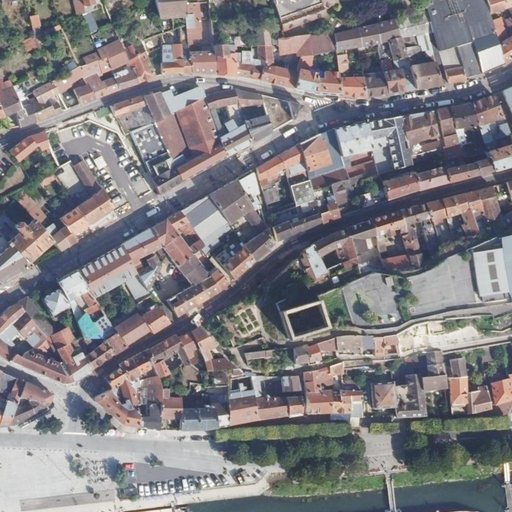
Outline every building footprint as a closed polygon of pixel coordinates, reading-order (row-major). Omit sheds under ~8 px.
[(79,15),(83,13),(85,12),(84,7),(83,4),(82,0),(74,0),(75,0),(79,15)] [(154,0),(155,1),(158,17),(185,15),(184,3),(183,0),(154,0)] [(271,0),(280,29),(324,15),(322,8),(336,3),(335,0),(271,0)] [(426,0),(425,1),(428,11),(433,31),(447,83),(465,80),(464,77),(480,73),(503,64),(493,30),(490,21),(488,14),(483,0),(426,0)] [(483,0),(488,14),(507,8),(507,7),(504,0),(483,0)] [(184,3),(185,15),(186,23),(189,49),(191,72),(213,73),(211,51),(193,52),(193,40),(201,39),(198,2),(184,3)] [(89,11),(85,12),(83,13),(87,24),(88,26),(92,24),(90,19),(93,18),(89,11)] [(433,31),(428,11),(395,20),(395,21),(399,38),(414,35),(426,33),(433,31)] [(36,15),(29,17),(31,28),(39,26),(36,15)] [(503,64),(511,58),(511,25),(508,28),(510,31),(508,32),(511,37),(506,40),(500,18),(490,21),(493,30),(503,64)] [(389,41),(399,38),(395,21),(395,20),(394,19),(374,24),(379,43),(389,41)] [(317,26),(318,33),(328,32),(326,24),(317,26)] [(369,44),(379,43),(374,24),(356,29),(333,31),(334,44),(335,49),(369,44)] [(268,25),(255,27),(257,43),(258,58),(251,59),(250,77),(259,79),(262,69),(272,71),(272,69),(268,25)] [(308,34),(311,49),(328,47),(327,45),(324,33),(332,31),(328,32),(318,33),(309,33),(308,34)] [(334,44),(333,31),(332,31),(324,33),(327,45),(334,44)] [(441,84),(447,83),(433,31),(426,33),(430,46),(431,49),(432,54),(441,84)] [(430,46),(426,33),(414,35),(416,42),(419,42),(420,48),(427,46),(430,46)] [(297,56),(309,55),(311,55),(311,49),(308,34),(277,37),(280,50),(299,48),(297,56)] [(33,35),(21,41),(26,50),(38,44),(33,35)] [(416,88),(441,84),(432,54),(427,55),(430,63),(415,67),(413,59),(420,57),(417,46),(416,42),(414,35),(399,38),(403,58),(407,57),(416,88)] [(403,90),(416,88),(407,57),(403,58),(399,38),(389,41),(393,60),(396,60),(399,70),(403,85),(402,86),(403,90)] [(124,48),(120,39),(114,42),(116,45),(104,50),(101,43),(95,45),(100,59),(106,56),(123,48),(124,48)] [(140,41),(124,48),(123,48),(128,61),(129,64),(137,83),(154,77),(156,76),(140,41)] [(182,72),(183,72),(182,50),(182,43),(173,44),(173,45),(162,46),(162,74),(171,73),(182,72)] [(211,46),(211,51),(213,73),(216,73),(234,74),(233,54),(226,54),(226,45),(211,46)] [(111,69),(128,61),(123,48),(106,56),(111,69)] [(183,72),(191,72),(189,49),(182,50),(183,72)] [(82,63),(97,58),(95,52),(80,57),(82,63)] [(246,77),(250,77),(251,59),(251,56),(251,52),(241,52),(241,54),(233,54),(234,74),(246,77)] [(335,54),(337,71),(347,71),(345,54),(335,54)] [(314,93),(315,78),(316,73),(308,71),(306,71),(308,66),(309,67),(310,65),(309,55),(297,56),(295,71),(295,72),(293,88),(314,93)] [(95,98),(118,89),(113,76),(101,81),(98,73),(111,69),(106,56),(100,59),(80,68),(80,69),(83,74),(88,84),(95,98)] [(388,93),(396,91),(403,90),(402,86),(403,85),(399,70),(389,71),(387,61),(381,62),(383,71),(388,93)] [(121,88),(137,83),(129,64),(123,67),(124,69),(112,74),(113,76),(118,89),(121,88)] [(69,83),(83,74),(80,69),(80,68),(78,66),(52,81),(58,92),(71,86),(69,83)] [(290,87),(293,88),(295,72),(272,69),(272,71),(262,69),(259,79),(290,87)] [(322,93),(340,95),(338,77),(337,72),(323,71),(323,78),(315,78),(314,93),(322,93)] [(386,93),(388,93),(383,71),(361,74),(361,77),(362,77),(364,97),(384,93),(386,93)] [(359,97),(364,97),(362,77),(361,77),(338,77),(340,95),(347,95),(355,96),(359,97)] [(44,117),(60,111),(55,101),(49,104),(46,98),(58,93),(58,92),(52,81),(32,91),(35,97),(44,117)] [(79,104),(95,98),(88,84),(74,89),(79,104)] [(511,85),(502,91),(511,115),(511,85)] [(16,117),(22,115),(20,107),(17,98),(11,86),(0,89),(0,93),(3,115),(14,111),(16,117)] [(196,87),(162,100),(168,114),(204,97),(201,88),(199,87),(196,87)] [(241,113),(239,108),(234,89),(214,92),(204,97),(225,157),(243,147),(249,143),(241,113)] [(235,89),(234,89),(239,108),(262,101),(260,96),(260,94),(235,89)] [(113,104),(110,105),(116,115),(125,135),(130,133),(154,121),(170,160),(174,168),(175,170),(181,182),(186,179),(204,168),(225,157),(204,97),(168,114),(162,100),(159,93),(158,92),(140,96),(140,95),(113,104)] [(472,103),(471,104),(482,138),(484,144),(491,142),(491,138),(486,123),(501,118),(492,95),(481,100),(472,103)] [(35,121),(44,117),(35,97),(27,101),(29,104),(35,121)] [(287,101),(288,103),(291,120),(305,112),(301,105),(287,101)] [(25,124),(35,121),(29,104),(20,107),(22,115),(25,124)] [(456,107),(449,108),(455,130),(462,128),(467,144),(463,145),(466,157),(487,152),(484,144),(482,138),(471,104),(463,105),(456,107)] [(446,108),(436,110),(447,146),(444,147),(447,159),(457,157),(463,155),(455,130),(449,108),(446,108)] [(410,115),(399,116),(401,122),(410,157),(436,149),(437,149),(441,143),(440,141),(422,146),(420,145),(419,142),(420,140),(438,135),(431,111),(421,113),(410,115)] [(241,113),(249,143),(270,132),(271,131),(265,113),(246,122),(246,113),(241,113)] [(18,126),(25,124),(22,115),(16,117),(18,126)] [(377,120),(364,122),(369,141),(371,150),(379,148),(388,145),(393,166),(394,170),(412,164),(410,157),(401,122),(399,116),(377,120)] [(82,123),(77,125),(86,141),(97,136),(90,120),(82,123)] [(154,121),(130,133),(139,153),(151,179),(174,168),(170,160),(154,121)] [(340,128),(331,129),(335,141),(343,165),(350,163),(349,158),(349,155),(363,151),(371,150),(369,141),(364,122),(356,124),(348,126),(340,128)] [(506,124),(504,123),(497,125),(500,134),(501,138),(510,135),(506,124)] [(44,131),(43,131),(52,151),(59,167),(70,161),(59,132),(59,130),(57,127),(44,131)] [(321,147),(301,154),(312,191),(330,185),(348,179),(348,178),(343,165),(335,141),(331,129),(318,134),(317,135),(321,147)] [(22,140),(9,151),(16,160),(16,161),(39,146),(42,151),(47,149),(49,152),(52,151),(43,131),(41,131),(30,136),(22,140)] [(299,143),(298,144),(301,154),(321,147),(317,135),(312,137),(299,143)] [(491,142),(484,144),(487,152),(498,149),(495,141),(491,142)] [(293,147),(277,156),(284,169),(295,207),(309,202),(315,200),(312,191),(301,154),(298,144),(293,147)] [(388,145),(379,148),(382,160),(385,173),(388,172),(389,171),(388,168),(393,166),(388,145)] [(511,145),(498,149),(487,152),(489,159),(493,171),(501,169),(511,165),(511,145)] [(436,149),(410,157),(412,164),(415,164),(439,156),(436,149)] [(373,157),(371,150),(363,151),(364,155),(365,159),(373,157)] [(101,155),(93,159),(98,167),(105,164),(101,155)] [(349,158),(350,163),(365,159),(364,155),(349,158)] [(463,155),(457,157),(459,166),(465,165),(464,160),(463,155)] [(284,169),(277,156),(255,168),(261,188),(265,185),(262,179),(267,177),(270,181),(278,177),(276,173),(284,169)] [(350,163),(343,165),(348,178),(364,173),(376,169),(374,162),(373,157),(365,159),(350,163)] [(493,171),(489,159),(465,165),(468,178),(493,171)] [(376,169),(364,173),(366,178),(385,173),(382,160),(374,162),(376,169)] [(83,161),(76,166),(75,166),(93,196),(75,207),(88,225),(114,207),(107,196),(103,189),(97,183),(83,161)] [(418,191),(468,178),(465,165),(459,166),(448,169),(447,166),(415,174),(418,191)] [(158,195),(181,182),(175,170),(174,168),(151,179),(158,195)] [(56,178),(52,171),(39,178),(44,184),(56,178)] [(251,171),(236,180),(250,208),(257,204),(258,203),(253,196),(257,193),(251,171)] [(415,174),(414,172),(381,182),(385,195),(386,198),(387,201),(404,195),(417,191),(418,191),(415,174)] [(348,179),(330,185),(335,202),(335,203),(346,199),(342,187),(350,185),(348,179)] [(236,180),(207,196),(231,229),(236,238),(244,249),(245,250),(254,262),(272,246),(270,238),(262,211),(261,205),(259,205),(257,204),(250,208),(236,180)] [(31,182),(23,187),(37,204),(43,198),(31,182)] [(489,188),(475,191),(484,213),(484,214),(487,224),(488,224),(501,218),(491,187),(489,188)] [(475,191),(463,194),(473,218),(484,213),(475,191)] [(71,210),(75,207),(67,194),(62,196),(68,206),(71,210)] [(463,194),(440,200),(445,217),(445,218),(456,214),(456,215),(460,213),(465,224),(461,225),(469,239),(479,236),(473,218),(463,194)] [(363,209),(368,207),(366,201),(365,195),(363,195),(360,197),(363,209)] [(59,251),(68,245),(51,223),(49,224),(24,196),(18,201),(32,217),(33,219),(51,240),(59,251)] [(207,196),(179,211),(183,217),(199,240),(200,239),(204,247),(201,249),(206,256),(209,253),(215,249),(211,243),(231,229),(207,196)] [(315,200),(309,202),(311,210),(308,211),(309,213),(310,214),(312,213),(313,216),(319,214),(317,207),(315,200)] [(440,200),(425,203),(434,227),(441,224),(439,220),(445,218),(445,217),(440,200)] [(309,202),(295,207),(293,207),(295,215),(309,213),(308,211),(311,210),(309,202)] [(340,218),(340,217),(335,203),(335,202),(317,207),(319,214),(322,223),(330,221),(340,218)] [(401,210),(399,211),(407,231),(413,229),(414,229),(412,223),(417,221),(426,241),(434,257),(442,249),(439,241),(434,227),(425,203),(401,210)] [(72,235),(88,225),(75,207),(71,210),(68,206),(65,209),(68,212),(58,218),(59,219),(72,235)] [(4,211),(0,215),(0,233),(7,242),(25,227),(20,221),(17,222),(15,224),(4,211)] [(200,239),(199,240),(183,217),(179,211),(151,227),(148,229),(168,254),(178,267),(201,249),(204,247),(200,239)] [(378,218),(369,220),(374,236),(375,235),(378,245),(384,243),(383,239),(394,236),(392,230),(398,227),(409,256),(390,260),(383,261),(386,267),(387,273),(398,273),(414,271),(426,267),(426,266),(420,250),(413,229),(407,231),(399,211),(378,218)] [(292,220),(272,227),(277,242),(321,224),(322,223),(319,214),(313,216),(293,223),(292,220)] [(68,245),(76,241),(72,235),(59,219),(58,218),(51,223),(68,245)] [(35,253),(51,240),(33,219),(25,227),(7,242),(24,261),(25,262),(35,253)] [(351,247),(355,258),(357,266),(367,263),(368,263),(368,258),(368,253),(363,239),(374,236),(369,220),(345,229),(351,247)] [(148,229),(135,236),(146,255),(158,249),(162,255),(160,258),(164,260),(168,254),(148,229)] [(331,234),(329,235),(330,236),(341,264),(346,261),(355,258),(351,247),(345,229),(336,232),(331,234)] [(0,275),(24,261),(7,242),(0,233),(0,275)] [(508,303),(511,303),(511,302),(511,234),(498,238),(500,249),(472,253),(479,297),(507,293),(508,303)] [(127,241),(122,244),(131,262),(137,272),(143,269),(139,261),(141,260),(140,258),(146,255),(135,236),(127,241)] [(304,251),(316,277),(327,273),(319,257),(329,251),(328,250),(327,251),(323,240),(324,240),(324,238),(312,244),(306,249),(304,251)] [(384,243),(378,245),(379,248),(381,254),(382,257),(383,261),(390,260),(384,243)] [(106,254),(99,258),(108,273),(108,274),(112,281),(114,284),(123,279),(117,269),(120,268),(131,262),(122,244),(105,253),(106,254)] [(201,249),(178,267),(185,276),(200,264),(198,262),(206,256),(201,249)] [(245,250),(244,249),(232,258),(243,272),(254,263),(254,262),(245,250)] [(304,251),(302,253),(304,258),(302,259),(310,277),(312,276),(313,279),(316,277),(304,251)] [(143,269),(137,272),(147,291),(161,267),(155,256),(146,260),(148,262),(146,263),(147,266),(143,269)] [(368,263),(367,263),(367,266),(381,268),(381,267),(386,267),(383,261),(382,257),(368,258),(368,263)] [(79,268),(74,271),(79,278),(84,285),(95,279),(98,278),(101,283),(102,282),(105,280),(107,283),(112,281),(108,274),(108,273),(99,258),(79,268)] [(234,280),(243,272),(232,258),(222,265),(234,280)] [(137,272),(131,262),(120,268),(138,298),(139,301),(149,294),(147,291),(137,272)] [(200,264),(185,276),(193,286),(193,287),(197,285),(209,277),(208,276),(209,275),(202,266),(200,264)] [(221,291),(229,284),(217,269),(209,275),(208,276),(209,277),(221,291)] [(64,276),(56,281),(59,288),(69,307),(70,310),(75,322),(86,314),(88,316),(100,309),(84,285),(79,278),(74,271),(64,276)] [(220,291),(221,291),(209,277),(197,285),(206,300),(220,291)] [(95,279),(84,285),(100,309),(125,346),(133,341),(141,336),(126,314),(112,294),(109,295),(103,287),(99,285),(95,279)] [(198,304),(206,300),(197,285),(193,287),(193,286),(186,290),(196,305),(198,304)] [(241,294),(244,299),(254,293),(250,286),(241,294)] [(69,307),(59,288),(40,298),(49,316),(50,315),(52,319),(54,319),(60,317),(60,314),(70,310),(69,307)] [(187,310),(196,305),(186,290),(177,295),(187,310)] [(134,305),(132,306),(134,309),(135,310),(153,300),(149,294),(139,301),(137,303),(134,305)] [(231,303),(232,306),(244,299),(241,294),(231,303)] [(176,317),(187,310),(177,295),(166,301),(176,317)] [(17,303),(25,313),(45,338),(49,343),(50,345),(54,350),(56,349),(68,343),(73,341),(66,330),(51,336),(49,334),(52,332),(26,298),(17,303)] [(0,334),(25,313),(17,303),(11,306),(2,314),(0,316),(0,334)] [(169,323),(168,321),(157,306),(155,304),(146,309),(148,312),(140,317),(150,331),(152,333),(169,323)] [(75,322),(81,337),(83,339),(97,331),(112,355),(125,346),(100,309),(88,316),(86,314),(75,322)] [(25,313),(0,334),(0,355),(8,362),(29,371),(49,381),(60,386),(61,387),(70,384),(73,382),(63,363),(60,366),(27,351),(25,353),(23,356),(20,357),(9,350),(11,349),(5,344),(18,331),(24,338),(25,337),(36,347),(36,346),(45,338),(25,313)] [(412,325),(394,334),(397,343),(399,353),(411,349),(408,337),(428,334),(427,331),(427,322),(412,325)] [(217,327),(225,340),(229,338),(221,325),(217,327)] [(192,331),(190,332),(198,347),(204,359),(205,365),(206,372),(238,369),(232,363),(227,359),(211,361),(210,357),(207,349),(214,345),(198,328),(192,331)] [(86,356),(90,370),(100,363),(112,355),(97,331),(83,339),(89,354),(86,355),(86,356)] [(190,332),(177,338),(189,364),(191,366),(197,363),(191,351),(198,347),(190,332)] [(382,337),(374,337),(373,337),(373,347),(373,356),(383,355),(382,344),(397,343),(394,334),(382,336),(382,337)] [(175,335),(149,349),(151,357),(149,359),(152,368),(155,376),(155,378),(158,378),(169,373),(162,360),(168,357),(171,355),(173,358),(179,356),(184,366),(189,364),(177,338),(175,335)] [(360,336),(344,336),(335,338),(335,348),(360,347),(360,336)] [(366,337),(360,336),(360,347),(373,347),(373,337),(374,337),(374,336),(366,337)] [(81,337),(78,339),(79,343),(85,356),(86,356),(86,355),(89,354),(83,339),(81,337)] [(49,343),(45,338),(36,346),(45,350),(50,345),(49,343)] [(335,338),(316,344),(318,353),(335,348),(335,338)] [(78,339),(73,341),(68,343),(70,348),(79,343),(78,339)] [(63,363),(73,382),(90,370),(86,356),(85,356),(83,358),(80,353),(75,356),(70,348),(68,343),(56,349),(59,354),(61,358),(63,363)] [(316,344),(306,348),(308,361),(320,359),(318,353),(316,344)] [(490,345),(479,347),(480,353),(481,362),(486,361),(493,360),(492,353),(490,345)] [(306,346),(291,349),(294,365),(308,361),(306,348),(306,346)] [(132,357),(129,359),(138,376),(152,368),(149,359),(151,357),(149,349),(148,349),(132,357)] [(242,353),(243,360),(271,356),(270,349),(242,353)] [(439,351),(426,352),(426,354),(428,366),(440,362),(439,351)] [(428,366),(426,354),(405,364),(405,374),(406,374),(416,372),(416,371),(420,371),(420,370),(427,369),(428,369),(428,366)] [(175,371),(168,357),(162,360),(169,373),(171,373),(175,371)] [(120,367),(128,380),(134,388),(140,387),(139,380),(138,376),(129,359),(119,365),(120,367)] [(465,376),(462,359),(451,360),(453,377),(465,376)] [(486,361),(481,362),(484,381),(489,380),(489,379),(486,361)] [(305,392),(305,393),(319,392),(321,392),(322,392),(321,388),(318,388),(317,373),(328,370),(328,375),(343,376),(342,362),(317,371),(303,373),(305,392)] [(440,362),(428,366),(428,369),(427,369),(428,376),(444,374),(442,363),(440,362)] [(104,378),(109,389),(110,390),(128,380),(120,367),(104,378)] [(152,368),(138,376),(139,380),(144,379),(155,376),(152,368)] [(420,370),(420,371),(421,377),(428,376),(427,369),(420,370)] [(328,392),(343,392),(343,382),(343,376),(328,375),(328,370),(317,373),(318,388),(321,388),(329,386),(334,386),(334,390),(329,390),(328,390),(328,392)] [(13,386),(16,378),(0,371),(0,381),(8,383),(11,386),(13,386)] [(394,407),(396,417),(395,418),(403,418),(416,417),(425,416),(422,391),(421,377),(420,371),(416,371),(416,372),(406,374),(407,376),(406,376),(407,386),(393,387),(395,405),(395,407),(394,407)] [(511,372),(507,374),(506,374),(506,378),(495,381),(490,383),(495,405),(511,399),(511,372)] [(445,386),(444,374),(428,376),(421,377),(422,391),(445,387),(445,386)] [(145,415),(145,428),(155,430),(159,430),(158,389),(161,389),(158,378),(155,378),(155,376),(144,379),(146,385),(147,386),(146,397),(145,415)] [(261,376),(251,376),(253,389),(254,398),(256,420),(286,415),(287,415),(284,400),(284,395),(283,392),(280,391),(276,392),(276,397),(267,397),(267,395),(265,395),(265,397),(259,398),(260,395),(260,382),(261,380),(261,376)] [(297,376),(280,376),(280,387),(280,391),(299,391),(297,376)] [(465,376),(453,377),(449,378),(448,378),(449,403),(451,415),(458,415),(466,414),(465,392),(465,376)] [(40,388),(16,378),(13,386),(11,393),(10,393),(8,398),(6,397),(5,399),(7,399),(7,401),(16,404),(16,405),(17,405),(19,398),(23,399),(49,402),(53,394),(40,388)] [(139,380),(140,387),(147,386),(146,385),(144,379),(139,380)] [(138,409),(136,400),(134,388),(128,380),(110,390),(109,389),(93,398),(96,402),(100,406),(109,413),(122,424),(123,425),(139,427),(137,415),(138,415),(138,409)] [(11,393),(13,386),(11,386),(8,383),(0,381),(0,396),(1,397),(0,399),(2,399),(2,398),(5,399),(6,397),(8,398),(10,393),(11,393)] [(343,392),(357,392),(356,381),(343,382),(343,392)] [(393,387),(393,383),(371,384),(373,409),(394,407),(395,407),(395,405),(393,387)] [(140,387),(134,388),(136,400),(146,397),(147,386),(140,387)] [(490,409),(486,386),(477,387),(477,391),(465,392),(466,414),(490,409)] [(254,398),(253,389),(245,391),(245,387),(238,388),(239,392),(227,394),(228,403),(229,425),(256,420),(254,398)] [(158,389),(159,430),(163,430),(166,430),(166,418),(179,418),(178,406),(179,405),(180,397),(167,397),(167,389),(161,389),(158,389)] [(328,392),(330,413),(340,413),(350,413),(350,417),(360,417),(363,417),(360,391),(357,392),(343,392),(328,392)] [(319,392),(305,393),(305,414),(316,413),(330,413),(328,392),(322,392),(321,392),(319,392)] [(301,414),(300,396),(287,397),(287,395),(284,395),(284,400),(287,415),(286,415),(286,416),(301,414)] [(49,404),(49,402),(23,399),(21,406),(17,406),(17,405),(16,405),(9,425),(13,425),(21,420),(45,406),(49,404)] [(4,408),(0,421),(0,424),(9,425),(16,405),(16,404),(7,401),(4,408)] [(229,425),(228,403),(222,403),(210,404),(210,408),(215,413),(217,427),(222,427),(229,425)] [(211,428),(217,427),(215,413),(210,408),(207,406),(203,406),(203,409),(179,405),(178,406),(179,418),(179,430),(200,429),(205,429),(211,428)] [(48,410),(45,406),(21,420),(23,425),(48,410)] [(360,417),(350,417),(350,413),(340,413),(330,413),(330,421),(349,421),(349,426),(359,427),(360,417)] [(137,415),(139,427),(145,428),(145,415),(138,415),(137,415)] [(377,432),(378,424),(366,422),(364,430),(377,432)] [(13,460),(3,462),(7,487),(46,480),(45,473),(36,474),(34,465),(15,468),(13,460)] [(65,480),(62,460),(51,462),(54,482),(65,480)] [(240,476),(232,478),(234,485),(242,483),(240,476)]
